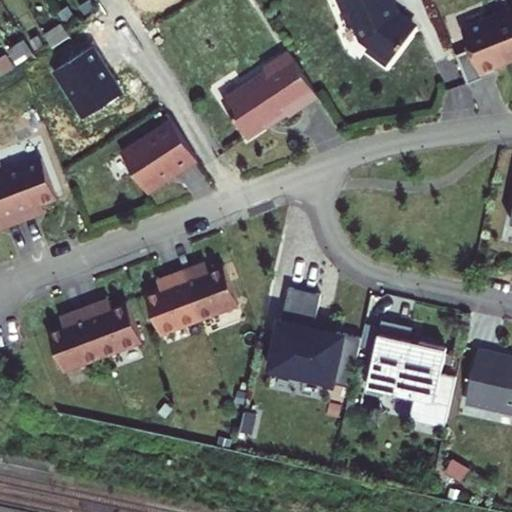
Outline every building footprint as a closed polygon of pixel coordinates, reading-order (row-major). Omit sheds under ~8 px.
[(390,0),(340,0),(350,22),(356,25),(362,39),(370,45),(367,48),(388,64),(415,27),(396,13),(393,14),(389,3),(390,0)] [(511,8),(489,18),(506,61),(511,58),(511,8)] [(470,48),(456,54),(468,82),(483,77),(481,71),(494,66),(506,61),(489,18),(462,29),(470,48)] [(109,71),(94,48),(56,71),(85,118),(123,94),(109,71)] [(288,115),(318,96),(289,52),(264,68),(266,72),(222,100),(246,137),(285,112),(288,115)] [(481,71),(483,77),(496,71),(494,66),(481,71)] [(172,121),(121,152),(144,190),(162,179),(162,176),(171,170),(173,174),(196,160),(172,121)] [(36,215),(34,210),(43,207),(42,203),(57,198),(42,157),(3,173),(21,220),(36,215)] [(6,226),(21,220),(3,173),(0,173),(0,223),(5,222),(6,226)] [(197,266),(182,271),(200,319),(239,305),(224,265),(208,270),(207,267),(198,270),(197,266)] [(167,277),(169,281),(160,285),(161,288),(146,294),(161,334),(200,319),(182,271),(167,277)] [(290,286),(283,319),(315,326),(322,293),(290,286)] [(100,302),(85,308),(103,356),(142,341),(127,301),(112,307),(110,303),(101,307),(100,302)] [(70,313),(72,318),(63,321),(64,325),(49,331),(64,371),(103,356),(85,308),(70,313)] [(281,319),(269,368),(351,386),(363,337),(315,326),(283,319),(281,319)] [(441,373),(447,348),(411,340),(414,326),(383,320),(368,386),(415,397),(410,419),(445,427),(450,404),(435,401),(441,373)] [(511,357),(478,350),(467,398),(511,408),(511,357)] [(456,377),(441,373),(435,401),(450,404),(456,377)]
